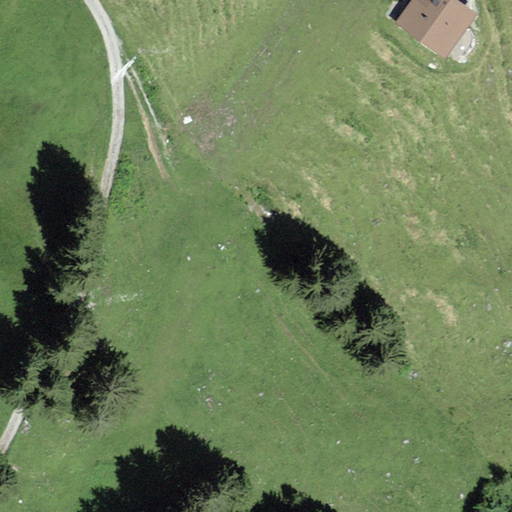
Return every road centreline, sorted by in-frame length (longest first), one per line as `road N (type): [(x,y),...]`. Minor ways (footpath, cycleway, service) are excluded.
road 1 (track): [(92,0),(118,88),(96,247),(72,313),(0,451)]
road 2 (track): [(113,50),(171,178)]
